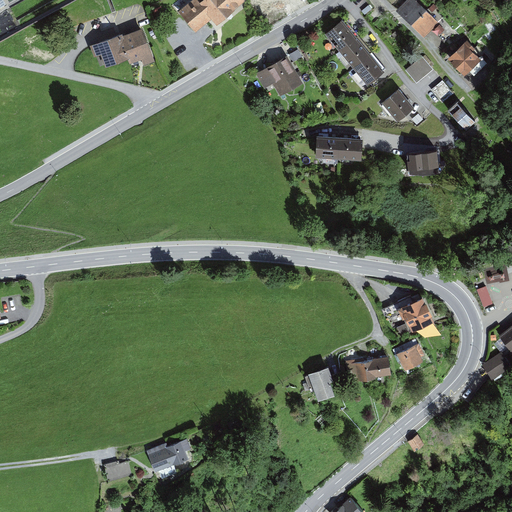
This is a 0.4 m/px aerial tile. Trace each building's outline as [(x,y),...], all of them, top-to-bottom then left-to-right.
[(197,28),(213,16),(217,20),(243,1),(242,0),(192,0),(181,8),(197,28)] [(280,0),(253,0),(262,13),(280,0)] [(407,0),(396,11),(424,38),(438,23),(414,0),(407,0)] [(368,86),(385,73),(342,20),(325,34),(368,86)] [(155,62),(143,28),(91,47),(95,57),(101,54),(106,67),(129,58),(131,63),(142,60),(144,66),(155,62)] [(465,43),(448,59),(464,76),(481,60),(465,43)] [(298,50),(290,55),(293,61),(301,57),(298,50)] [(303,84),(287,56),(255,74),(264,89),(272,84),(280,97),(303,84)] [(405,70),(416,83),(433,70),(422,57),(405,70)] [(442,104),(454,94),(442,81),(431,90),(442,104)] [(414,108),(399,89),(381,103),(397,122),(414,108)] [(466,130),(475,122),(457,103),(448,111),(466,130)] [(317,137),(316,158),(362,161),(363,140),(317,137)] [(407,153),(410,176),(439,173),(437,150),(407,153)] [(478,286),(484,305),(494,301),(488,283),(478,286)] [(420,300),(397,310),(408,333),(431,322),(420,300)] [(511,347),(511,324),(498,335),(509,350),(511,347)] [(424,361),(416,345),(396,355),(404,371),(424,361)] [(508,367),(499,354),(482,365),(491,378),(508,367)] [(384,357),(349,365),(353,385),(388,377),(384,357)] [(325,369),(307,375),(316,400),(333,395),(325,369)] [(425,446),(417,435),(406,444),(415,454),(425,446)] [(181,442),(148,454),(154,470),(187,458),(181,442)] [(128,461),(104,468),(109,483),(132,476),(128,461)] [(363,511),(351,499),(337,511),(363,511)]
